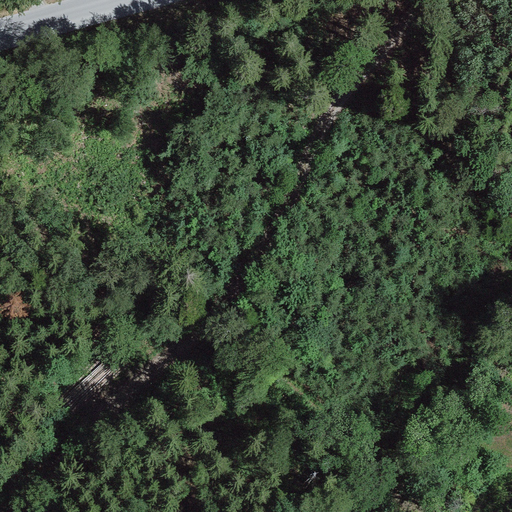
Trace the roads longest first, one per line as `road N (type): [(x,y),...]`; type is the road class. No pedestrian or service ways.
road 1 (track): [(418,0),(330,114),(279,228),(218,317),(72,440),(6,511)]
road 2 (tertiary): [(0,34),(126,0)]
